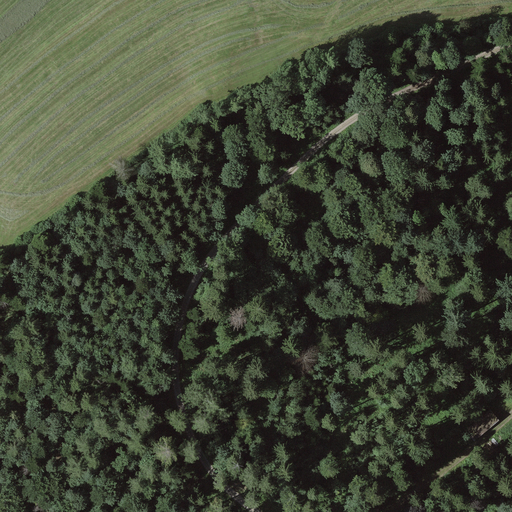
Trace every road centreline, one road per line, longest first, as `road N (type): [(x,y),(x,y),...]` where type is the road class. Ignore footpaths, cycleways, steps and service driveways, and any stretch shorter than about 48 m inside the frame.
road 1 (track): [(511,43),(376,105),(284,174),(211,250),(181,320),(177,382),(192,446),(255,511)]
road 2 (track): [(383,511),(511,415)]
